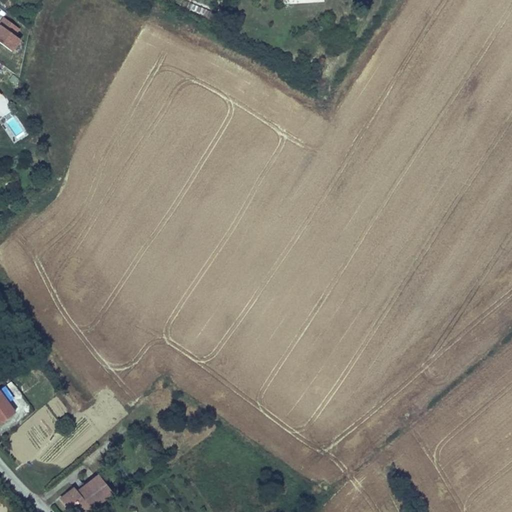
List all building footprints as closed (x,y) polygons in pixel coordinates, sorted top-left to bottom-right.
[(0,25),(15,37),(20,30),(2,16),(0,19),(0,25)] [(0,25),(0,43),(12,53),(21,42),(15,37),(0,25)] [(10,394),(17,389),(12,382),(5,386),(10,394)] [(14,399),(10,394),(5,386),(0,390),(0,394),(7,404),(14,399)] [(0,424),(14,414),(7,404),(0,394),(0,424)] [(79,511),(87,506),(90,510),(111,495),(105,487),(98,477),(84,487),(85,489),(77,495),(72,488),(59,497),(69,511),(79,511)]
